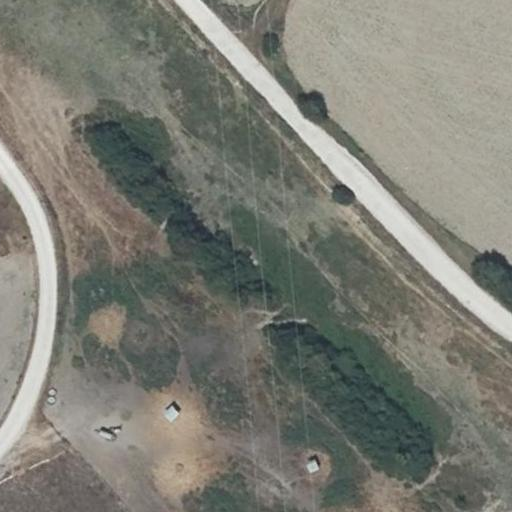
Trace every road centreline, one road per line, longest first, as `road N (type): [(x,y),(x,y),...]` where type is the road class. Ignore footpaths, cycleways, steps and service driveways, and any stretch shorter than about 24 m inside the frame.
road 1 (track): [(511,332),(247,68)]
road 2 (track): [(0,163),(32,210),(48,270),(49,338),(22,418),(0,449)]
